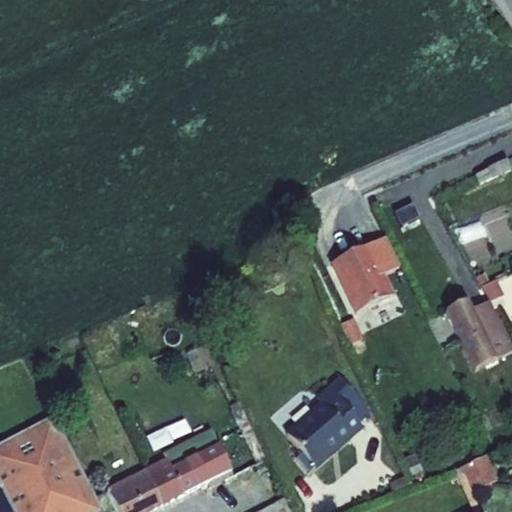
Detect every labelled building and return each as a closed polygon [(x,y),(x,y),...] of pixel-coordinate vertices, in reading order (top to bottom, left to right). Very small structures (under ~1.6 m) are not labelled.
[(333,264),(359,312),(394,294),(383,274),(401,264),(386,236),(333,264)] [(511,279),(511,280),(511,269),(500,275),(503,282),(511,279)] [(444,311),(476,368),(511,348),(511,344),(487,300),(471,308),(466,299),(444,311)] [(286,433),(316,465),(363,422),(328,385),(317,395),(321,400),(286,433)] [(0,489),(11,511),(54,511),(69,505),(72,511),(88,511),(99,507),(51,414),(0,440),(0,489)] [(165,454),(167,459),(214,436),(212,431),(165,454)] [(142,471),(157,502),(229,466),(214,436),(167,459),(142,471)] [(459,464),(472,489),(475,488),(496,478),(484,455),(483,453),(459,464)] [(115,511),(135,511),(157,502),(142,471),(104,490),(115,511)] [(289,511),(284,498),(258,511),(289,511)]
